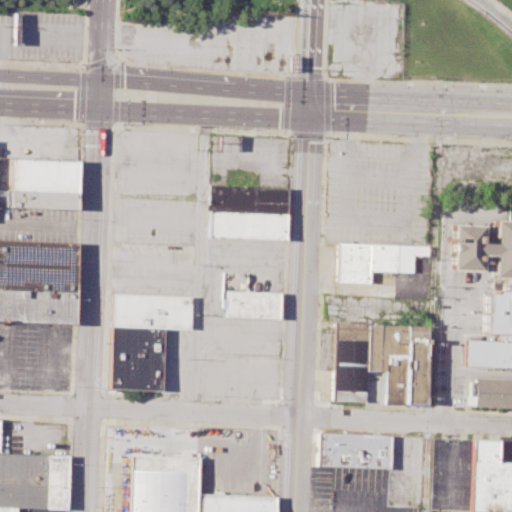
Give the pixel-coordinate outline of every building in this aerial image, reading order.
[(8,190),(74,192),(75,160),(9,158),(8,190)] [(206,210),(283,213),(284,188),(207,185),(206,210)] [(8,190),(8,207),(73,209),(74,192),(8,190)] [(206,210),(205,237),(282,240),(283,213),(206,210)] [(457,365),(463,366),(511,367),(511,220),(490,220),(490,226),(489,242),(476,241),(477,225),(448,224),(447,269),(476,270),(476,261),(488,262),(488,270),(488,276),(499,277),(499,290),(490,290),(490,293),(487,293),(479,292),(478,334),(497,335),(496,341),(458,339),(457,365)] [(0,320),(71,323),(74,243),(0,240),(0,320)] [(333,282),(365,283),(366,270),(409,272),(410,254),(425,255),(425,245),(334,242),(333,282)] [(223,317),(276,319),(276,292),(244,291),(224,290),(223,317)] [(105,388),(158,390),(160,327),(187,328),(188,296),(109,293),(105,388)] [(364,322),(331,321),(328,400),(362,401),(362,370),(364,324),(364,322)] [(362,370),(383,371),(381,402),(421,404),(424,325),(364,324),(362,370)] [(468,406),(511,408),(511,378),(469,377),(468,406)] [(313,465),(330,466),(385,468),(386,435),(314,432),(313,465)] [(466,511),(511,511),(511,462),(494,462),(495,439),(468,439),(466,511)] [(0,511),(12,511),(13,507),(63,509),(65,454),(0,452),(0,511)] [(124,511),(272,511),(273,497),(194,494),(196,459),(127,456),(124,511)]
